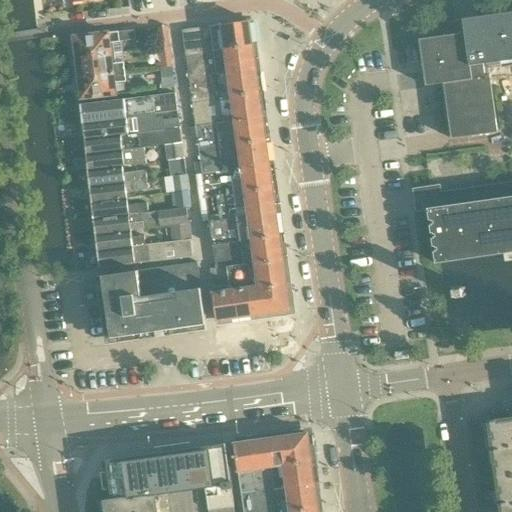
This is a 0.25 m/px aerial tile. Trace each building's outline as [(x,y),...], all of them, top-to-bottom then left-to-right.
[(511,13),(462,20),(464,34),(465,34),(470,66),(483,64),(495,63),(511,60),(511,13)] [(250,21),(182,31),(186,55),(253,45),(250,21)] [(169,47),(167,27),(158,28),(161,48),(169,47)] [(76,47),(74,50),(74,57),(77,58),(77,59),(111,55),(123,53),(121,42),(136,41),(135,31),(75,38),(76,47)] [(454,35),(419,40),(420,47),(426,87),(443,84),(445,96),(451,140),(498,133),(490,76),(496,68),(495,63),(483,64),(470,66),(465,34),(464,34),(454,35)] [(253,45),(186,55),(189,79),(256,69),(253,45)] [(169,47),(161,49),(163,68),(172,67),(169,47)] [(78,60),(75,62),(76,68),(79,70),(80,78),(125,73),(124,64),(123,53),(111,55),(77,59),(78,60)] [(256,69),(189,79),(192,102),(260,93),(256,69)] [(81,86),(78,89),(79,95),(82,97),(82,99),(115,95),(114,83),(126,82),(125,73),(80,78),(81,86)] [(260,93),(192,102),(196,126),(263,117),(260,93)] [(124,100),(81,105),(83,124),(135,118),(155,115),(178,112),(176,94),(124,100)] [(135,118),(83,124),(84,140),(131,135),(137,134),(152,133),(180,129),(179,120),(164,121),(164,118),(156,119),(155,115),(135,118)] [(263,117),(196,126),(197,138),(201,162),(202,173),(202,174),(270,164),(263,117)] [(137,134),(131,135),(133,150),(144,149),(166,146),(182,144),(180,129),(152,133),(137,134)] [(131,135),(84,140),(86,155),(121,151),(121,152),(133,150),(131,135)] [(121,151),(86,155),(88,171),(123,167),(146,165),(144,149),(133,150),(121,152),(121,151)] [(202,174),(197,175),(203,222),(209,221),(277,212),(273,188),(270,164),(202,174)] [(123,167),(88,171),(90,188),(147,181),(147,172),(124,175),(123,167)] [(147,181),(90,188),(92,203),(127,200),(126,193),(148,191),(147,181)] [(511,182),(441,193),(440,186),(412,190),(415,213),(428,212),(435,265),(504,255),(505,263),(511,261),(511,182)] [(127,200),(92,203),(94,219),(141,214),(148,214),(147,205),(128,207),(127,200)] [(141,214),(94,219),(96,235),(131,231),(143,230),(173,226),(189,224),(187,209),(148,214),(141,214)] [(277,212),(209,221),(216,268),(210,269),(210,270),(283,259),(277,212)] [(189,224),(173,226),(174,239),(190,237),(189,224)] [(131,231),(96,235),(98,251),(145,246),(144,238),(132,239),(131,231)] [(145,246),(98,251),(100,268),(151,263),(193,258),(191,241),(145,246)] [(283,259),(210,270),(213,287),(212,287),(217,320),(291,310),(283,259)] [(205,322),(197,264),(193,264),(105,277),(107,290),(99,291),(106,339),(119,337),(120,343),(142,339),(141,334),(171,330),(171,335),(193,332),(193,327),(206,325),(205,322)] [(511,511),(511,418),(488,422),(500,511),(511,511)] [(308,433),(272,439),(275,466),(312,460),(308,433)] [(235,444),(239,471),(275,466),(272,439),(235,444)] [(108,472),(102,473),(104,490),(111,489),(112,499),(105,500),(105,501),(148,495),(151,495),(157,494),(165,493),(195,489),(205,487),(232,483),(227,450),(226,450),(226,444),(192,449),(191,442),(156,447),(157,454),(107,461),(108,472)] [(239,471),(242,494),(315,484),(312,460),(275,466),(239,471)] [(232,483),(205,487),(208,510),(234,506),(231,489),(232,489),(232,483)] [(319,511),(315,484),(242,494),(244,511),(319,511)] [(148,495),(105,501),(105,503),(111,502),(112,511),(153,511),(151,495),(148,495)]
